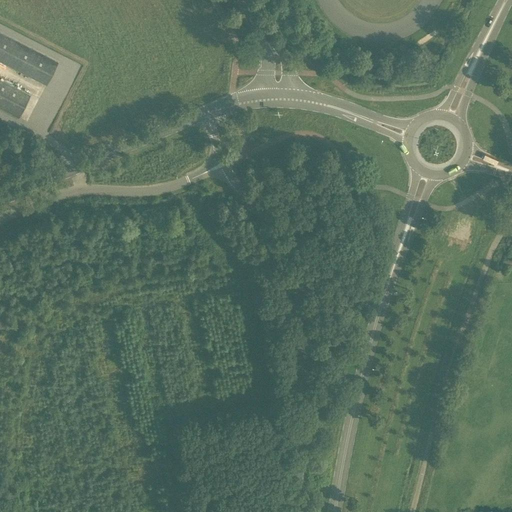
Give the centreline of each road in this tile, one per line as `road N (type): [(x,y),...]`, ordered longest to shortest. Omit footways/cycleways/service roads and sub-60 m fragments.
road 1 (unclassified): [(295,511),(301,382),(290,276),(274,237),(224,164)]
road 2 (primary): [(335,511),(372,332),(426,175)]
road 3 (unclassified): [(412,511),(482,269),(511,219)]
road 4 (unclassified): [(0,218),(71,192),(159,190),(224,164)]
road 5 (secondary): [(0,200),(205,113)]
road 6 (secondary): [(277,96),(409,136)]
road 7 (primary): [(449,119),(504,0)]
